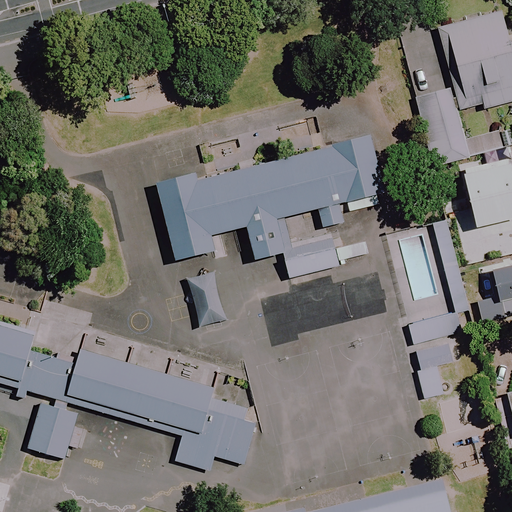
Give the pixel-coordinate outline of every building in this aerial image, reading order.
[(511,40),(506,42),(499,16),(437,31),(458,112),(482,106),(483,110),(511,103),(511,40)] [(464,141),(450,90),(414,99),(433,168),(510,147),(505,130),(464,141)] [(379,191),(366,136),(192,180),(190,169),(149,180),(169,259),(210,249),(206,235),(240,226),(248,257),(280,249),(272,218),(314,208),(319,227),(340,222),(334,202),(379,191)] [(511,192),(511,177),(486,183),(489,198),(511,192)] [(443,220),(430,224),(453,313),(466,309),(443,220)] [(427,273),(432,271),(422,234),(396,241),(407,280),(413,301),(433,295),(427,273)] [(328,244),(280,256),(286,279),(334,267),(328,244)] [(209,273),(185,280),(199,330),(223,323),(209,273)] [(368,276),(259,304),(269,344),(307,334),(305,326),(376,308),(368,276)] [(448,315),(406,325),(411,343),(452,333),(448,315)] [(0,382),(180,435),(173,460),(207,470),(211,457),(238,465),(255,408),(207,394),(210,387),(75,347),(70,362),(22,348),(27,332),(0,323),(0,382)] [(452,342),(412,352),(417,370),(456,360),(452,342)] [(438,366),(415,372),(423,401),(445,396),(438,366)] [(73,414),(38,404),(25,448),(60,458),(73,414)] [(450,511),(442,480),(314,511),(450,511)]
